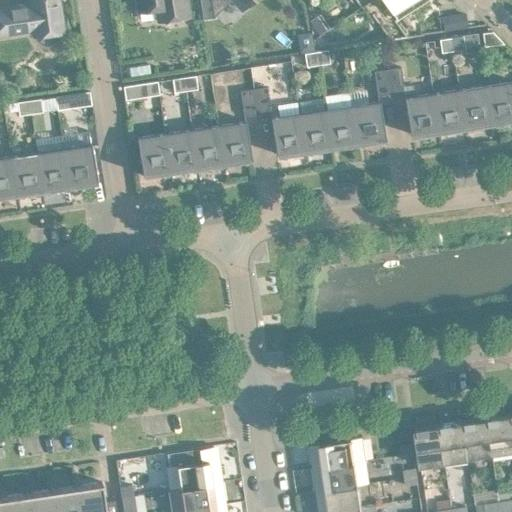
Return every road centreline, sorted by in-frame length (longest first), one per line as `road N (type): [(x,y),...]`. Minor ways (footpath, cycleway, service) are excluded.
road 1 (residential): [(227,229),(511,186)]
road 2 (tertiary): [(250,385),(511,345)]
road 3 (residential): [(0,419),(250,385)]
road 4 (residential): [(128,244),(89,0)]
road 5 (residential): [(250,385),(227,229)]
road 6 (residential): [(0,263),(128,244)]
road 7 (tertiary): [(268,511),(250,385)]
